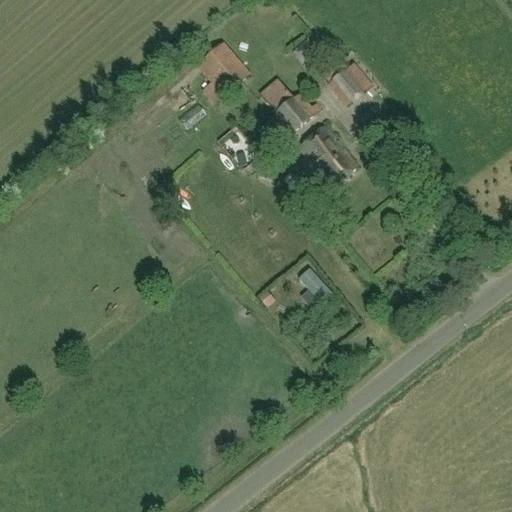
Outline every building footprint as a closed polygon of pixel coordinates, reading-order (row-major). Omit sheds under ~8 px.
[(251,77),(225,46),(198,69),(213,86),(202,95),(213,108),(251,77)] [(357,59),(348,66),(367,90),(375,83),(357,59)] [(323,76),(330,85),(347,71),(340,62),(323,76)] [(348,108),(366,93),(347,71),(330,85),(329,86),(348,108)] [(294,101),(282,87),(266,101),(278,114),(270,120),(273,123),(266,129),(278,144),(286,138),(287,140),(316,116),(300,96),(294,101)] [(320,178),(322,180),(330,192),(358,172),(327,129),(300,148),(306,158),(296,165),(310,185),(320,178)] [(262,156),(276,145),(265,132),(251,143),(262,156)] [(277,371),(284,383),(296,376),(289,365),(277,371)]
